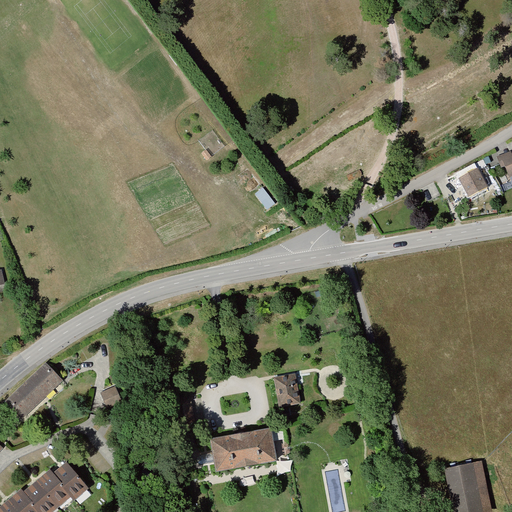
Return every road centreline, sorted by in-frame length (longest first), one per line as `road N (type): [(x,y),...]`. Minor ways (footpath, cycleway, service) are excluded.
road 1 (tertiary): [(300,260),(134,296),(0,380)]
road 2 (residential): [(343,253),(418,511)]
road 3 (residential): [(300,260),(316,236),(511,129)]
road 4 (residential): [(127,511),(124,475),(90,430),(0,466)]
road 5 (tertiary): [(511,225),(343,253)]
